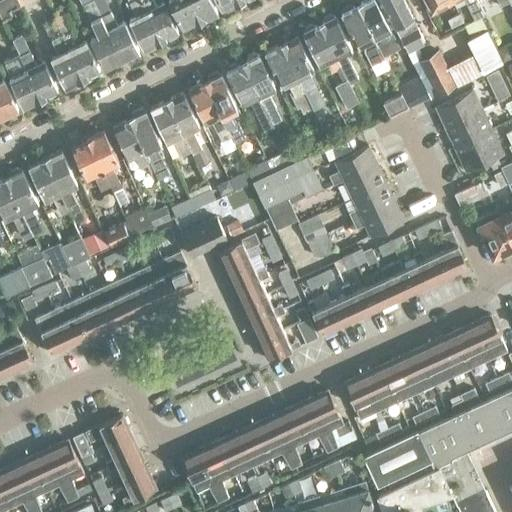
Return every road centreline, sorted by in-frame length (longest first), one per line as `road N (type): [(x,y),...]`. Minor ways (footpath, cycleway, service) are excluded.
road 1 (residential): [(489,283),(161,445),(127,379),(88,383),(0,424)]
road 2 (residential): [(304,0),(0,151)]
road 3 (residential): [(406,123),(489,283)]
